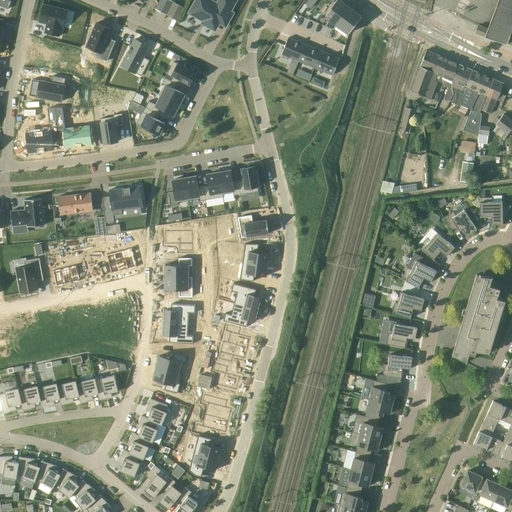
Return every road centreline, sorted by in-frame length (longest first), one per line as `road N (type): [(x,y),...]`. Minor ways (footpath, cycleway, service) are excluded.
road 1 (residential): [(220,511),(289,263),(290,228),(269,145)]
road 2 (residential): [(508,240),(479,244),(448,284),(387,511)]
road 3 (residential): [(217,64),(184,135),(163,149),(7,166)]
road 4 (residential): [(7,166),(14,71),(32,0)]
road 5 (secondary): [(360,0),(433,41),(508,68)]
road 6 (residential): [(0,308),(150,277)]
road 7 (residential): [(88,0),(217,64)]
road 8 (secondary): [(508,68),(383,0)]
road 9 (residential): [(125,409),(141,363),(150,277)]
road 10 (residential): [(125,409),(0,427)]
road 11 (residential): [(511,471),(459,448),(430,511)]
